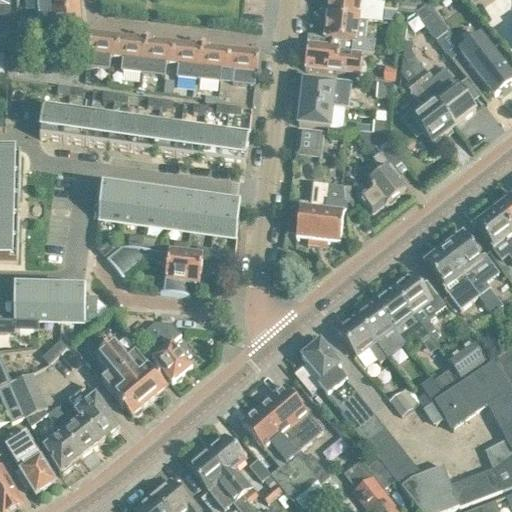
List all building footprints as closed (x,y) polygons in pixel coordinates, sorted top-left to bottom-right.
[(0,0),(0,9),(10,10),(10,0),(0,0)] [(37,0),(38,15),(80,13),(79,0),(37,0)] [(398,5),(361,1),(355,0),(329,0),(327,19),(367,24),(367,23),(382,25),(383,12),(398,14),(398,5)] [(400,5),(399,13),(415,15),(416,7),(400,5)] [(0,31),(10,32),(10,10),(0,9),(0,31)] [(80,13),(38,15),(39,36),(46,35),(54,35),(62,35),(81,34),(80,13)] [(447,35),(435,19),(432,15),(422,24),(425,27),(436,43),(447,35)] [(325,42),(324,49),(364,54),(374,54),(375,43),(365,42),(367,24),(327,19),(324,41),(325,42)] [(405,37),(406,28),(393,27),(392,36),(405,37)] [(10,32),(0,31),(0,51),(9,51),(10,32)] [(90,35),(86,70),(109,72),(110,58),(116,59),(119,38),(90,35)] [(119,38),(116,59),(123,59),(121,74),(143,76),(147,41),(119,38)] [(459,53),(495,99),(511,85),(511,80),(479,38),(459,53)] [(147,41),(143,76),(164,79),(166,64),(172,65),(175,44),(147,41)] [(175,44),(172,65),(179,66),(178,80),(199,83),(203,48),(175,44)] [(203,48),(199,83),(221,85),(222,71),(228,71),(231,51),(203,48)] [(308,48),(305,72),(362,79),(364,54),(324,49),(308,48)] [(231,51),(228,71),(235,72),(233,87),(255,89),(259,54),(258,54),(257,54),(231,51)] [(415,59),(406,65),(409,69),(408,70),(453,131),(476,113),(471,106),(464,97),(457,88),(444,72),(432,82),(415,59)] [(384,82),(396,83),(397,68),(385,67),(384,82)] [(401,76),(408,85),(405,88),(411,95),(410,96),(419,108),(401,121),(416,141),(423,136),(431,148),(453,131),(408,70),(401,75),(401,76)] [(304,84),(301,106),(333,110),(349,112),(352,84),(336,82),(324,81),(323,86),(304,84)] [(165,82),(164,96),(173,97),(174,83),(165,82)] [(377,87),(376,100),(393,102),(394,88),(377,87)] [(70,98),(71,90),(59,88),(58,97),(70,98)] [(71,90),(70,98),(82,100),(83,91),(71,90)] [(115,105),(116,96),(104,94),(103,103),(115,105)] [(116,96),(115,105),(127,106),(128,98),(116,96)] [(205,101),(204,105),(207,106),(217,107),(218,100),(205,98),(205,101)] [(160,111),(161,103),(162,102),(149,101),(148,109),(160,111)] [(162,102),(161,103),(160,111),(172,113),(174,104),(162,102)] [(301,106),(298,128),(330,132),(333,110),(301,106)] [(63,144),(65,135),(68,110),(45,107),(40,140),(63,144)] [(205,118),(206,109),(194,107),(192,117),(205,118)] [(228,117),(230,109),(217,107),(216,116),(228,117)] [(230,109),(228,117),(241,119),(242,111),(230,109)] [(86,147),(91,113),(68,110),(65,135),(63,144),(86,147)] [(86,147),(109,150),(113,116),(91,113),(86,147)] [(136,120),(113,116),(109,150),(131,153),(136,120)] [(159,123),(136,120),(131,153),(154,157),(159,123)] [(176,160),(177,155),(181,126),(159,123),(154,157),(176,160)] [(358,126),(358,134),(382,138),(389,138),(390,124),(373,123),(373,128),(358,126)] [(176,160),(199,163),(204,129),(181,126),(177,155),(176,160)] [(222,164),(226,133),(204,129),(199,163),(222,166),(222,164)] [(298,132),(297,145),(322,148),(323,135),(298,132)] [(226,133),(222,164),(222,166),(245,170),(245,167),(250,136),(226,133)] [(397,158),(385,142),(382,138),(358,134),(358,135),(356,135),(376,161),(373,163),(382,174),(368,185),(375,194),(363,204),(372,216),(385,207),(386,208),(389,206),(391,207),(395,204),(396,201),(405,194),(396,183),(400,180),(388,165),(397,158)] [(297,145),(295,158),(320,161),(322,148),(297,145)] [(0,263),(18,264),(19,220),(13,220),(13,202),(20,202),(21,157),(0,156),(0,263)] [(308,248),(318,249),(322,214),(326,215),(329,188),(313,186),(310,205),(290,203),(286,236),(297,237),(296,242),(309,243),(308,248)] [(104,188),(99,222),(122,225),(127,191),(104,188)] [(327,250),(328,245),(340,247),(343,216),(346,213),(345,206),(354,205),(351,189),(343,189),(329,188),(326,215),(322,214),(318,249),(327,250)] [(122,225),(145,228),(150,195),(127,191),(122,225)] [(172,198),(150,195),(145,228),(168,231),(172,198)] [(195,201),(172,198),(168,231),(190,234),(195,201)] [(511,200),(496,213),(511,233),(511,200)] [(213,238),(217,204),(195,201),(190,234),(213,238)] [(236,241),(241,207),(217,204),(213,238),(236,241)] [(511,233),(496,213),(476,228),(502,263),(509,258),(511,262),(511,233)] [(452,246),(444,252),(480,299),(490,291),(486,286),(499,276),(495,271),(484,257),(480,260),(475,254),(463,238),(461,239),(460,237),(451,244),(452,246)] [(142,249),(143,240),(130,238),(129,247),(142,249)] [(156,241),(143,240),(142,249),(155,250),(156,241)] [(174,252),(187,254),(189,245),(175,243),(174,252)] [(114,252),(108,245),(99,253),(104,259),(108,257),(114,252)] [(196,259),(210,260),(211,252),(197,250),(196,259)] [(110,260),(107,262),(124,282),(125,281),(124,280),(123,278),(144,260),(166,271),(163,294),(160,294),(160,296),(190,300),(190,298),(186,297),(187,290),(185,290),(185,285),(200,287),(203,261),(169,257),(119,252),(110,260)] [(211,252),(210,260),(221,262),(222,253),(211,252)] [(427,265),(425,266),(437,282),(445,293),(461,313),(470,307),(480,299),(444,252),(436,258),(434,256),(425,263),(427,265)] [(393,292),(429,341),(430,340),(429,338),(435,332),(431,328),(429,325),(436,320),(434,318),(446,309),(437,299),(426,284),(420,289),(411,277),(398,286),(399,288),(393,292)] [(15,323),(14,333),(38,333),(38,323),(39,290),(39,289),(16,289),(15,323)] [(62,291),(39,290),(38,323),(61,324),(62,291)] [(62,291),(61,324),(85,325),(97,325),(97,303),(85,303),(86,291),(62,290),(62,291)] [(374,305),(394,332),(405,345),(416,337),(423,346),(429,341),(393,292),(388,297),(386,295),(374,305)] [(362,316),(357,320),(387,361),(394,355),(406,347),(405,345),(394,332),(374,305),(361,314),(362,316)] [(387,361),(357,320),(351,324),(349,323),(337,332),(357,359),(354,361),(364,372),(366,370),(358,359),(369,351),(380,366),(387,361)] [(155,326),(146,334),(157,346),(164,353),(152,363),(160,372),(172,387),(175,385),(178,385),(182,382),(182,379),(192,370),(172,346),(181,338),(171,327),(157,326),(156,327),(155,326)] [(471,343),(446,361),(452,371),(461,383),(488,365),(471,343)] [(61,344),(52,352),(57,358),(67,350),(61,344)] [(307,367),(294,377),(311,398),(320,390),(331,403),(356,435),(375,420),(339,374),(342,371),(333,360),(320,345),(319,346),(302,360),(307,367)] [(114,346),(105,354),(110,360),(149,407),(156,400),(160,401),(164,397),(164,394),(166,392),(154,377),(139,360),(135,355),(127,362),(114,346)] [(57,358),(52,352),(51,352),(42,360),(48,367),(57,358)] [(511,352),(493,365),(511,389),(511,352)] [(105,354),(94,363),(107,378),(102,382),(101,383),(102,384),(104,386),(121,406),(119,408),(123,413),(125,411),(132,420),(134,419),(137,419),(142,416),(142,412),(149,407),(110,360),(105,354)] [(0,358),(0,398),(12,426),(24,421),(24,420),(20,411),(16,399),(11,387),(0,358)] [(425,410),(423,412),(434,428),(445,421),(453,434),(455,433),(453,431),(487,409),(506,443),(485,454),(493,472),(451,487),(443,470),(422,478),(375,420),(356,435),(417,511),(455,511),(459,510),(511,490),(511,389),(493,365),(490,367),(425,410)] [(461,383),(452,371),(435,383),(444,395),(461,383)] [(38,389),(33,377),(11,387),(16,399),(38,389)] [(20,411),(43,401),(38,389),(16,399),(20,411)] [(390,403),(389,403),(402,420),(418,407),(421,405),(418,401),(409,389),(390,403)] [(88,390),(68,405),(78,418),(79,418),(101,446),(108,440),(109,442),(120,434),(119,432),(120,431),(88,390)] [(322,435),(315,427),(285,391),(259,413),(302,464),(306,460),(300,453),(322,435)] [(43,401),(20,411),(24,420),(24,421),(25,421),(25,422),(27,421),(30,428),(48,418),(45,413),(47,411),(43,401)] [(243,426),(280,470),(271,478),(293,504),(319,484),(302,464),(259,413),(243,426)] [(81,461),(101,446),(79,418),(78,418),(59,433),(81,461)] [(26,431),(15,438),(8,442),(11,447),(6,450),(18,469),(22,466),(25,470),(15,476),(26,493),(30,490),(35,499),(56,486),(40,461),(44,459),(26,431)] [(41,447),(60,477),(62,476),(63,478),(74,469),(73,468),(81,461),(59,433),(41,447)] [(249,506),(259,498),(252,490),(236,471),(245,464),(226,441),(224,443),(222,441),(214,447),(216,449),(208,456),(249,506)] [(191,469),(189,471),(202,486),(208,494),(210,496),(223,511),(225,511),(232,507),(236,511),(254,511),(249,506),(208,456),(199,463),(198,461),(190,467),(191,469)] [(306,463),(327,489),(334,484),(313,457),(306,463)] [(293,504),(271,478),(268,474),(258,462),(249,470),(262,485),(264,483),(271,492),(262,500),(268,507),(283,495),(277,488),(278,487),(293,505),(293,504)] [(0,511),(13,511),(22,507),(0,469),(0,511)] [(397,511),(373,480),(353,496),(365,511),(397,511)] [(164,488),(152,498),(163,511),(197,511),(186,497),(184,499),(172,485),(166,491),(164,488)] [(142,510),(138,511),(163,511),(152,498),(141,508),(142,510)]
